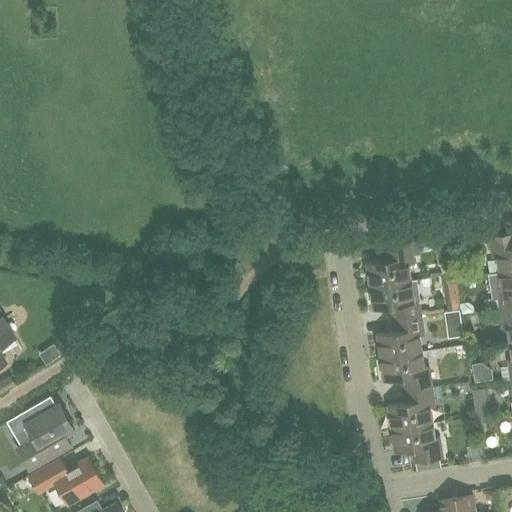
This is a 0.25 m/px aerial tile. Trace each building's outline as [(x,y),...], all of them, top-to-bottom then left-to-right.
[(498,271),(511,269),(511,232),(488,236),(490,250),(495,249),(498,271)] [(369,286),(410,279),(407,257),(412,256),(410,242),(380,247),(382,260),(365,262),(369,286)] [(497,295),(499,308),(511,305),(511,269),(498,271),(502,294),(497,295)] [(457,272),(442,275),(448,309),(459,307),(458,297),(461,296),(457,272)] [(414,302),(410,279),(369,286),(372,309),(389,306),(391,319),(420,314),(418,301),(414,302)] [(475,313),(474,307),(469,303),(461,304),(462,315),(475,313)] [(509,343),(511,342),(511,305),(499,308),(501,321),(506,320),(509,343)] [(0,366),(6,363),(0,353),(0,345),(15,337),(0,312),(0,366)] [(422,327),(420,314),(391,319),(393,331),(376,333),(380,357),(421,350),(418,328),(422,327)] [(510,379),(511,378),(511,342),(509,343),(511,361),(511,365),(500,367),(502,380),(510,379)] [(424,373),(421,350),(380,357),(383,380),(400,377),(402,390),(431,385),(429,372),(424,373)] [(432,422),(429,406),(428,399),(433,399),(431,385),(402,390),(404,402),(387,405),(390,428),(432,422)] [(50,396),(14,416),(21,427),(26,424),(34,438),(17,448),(29,468),(71,444),(64,433),(73,428),(59,405),(56,407),(50,396)] [(432,422),(390,428),(394,451),(411,449),(413,462),(442,457),(440,443),(435,444),(432,422)] [(88,455),(66,468),(59,456),(28,474),(35,487),(51,478),(67,504),(104,483),(88,455)] [(476,511),(476,506),(474,506),(472,493),(438,499),(440,511),(434,511),(476,511)] [(120,511),(115,502),(97,511),(92,511),(88,504),(73,511),(120,511)]
